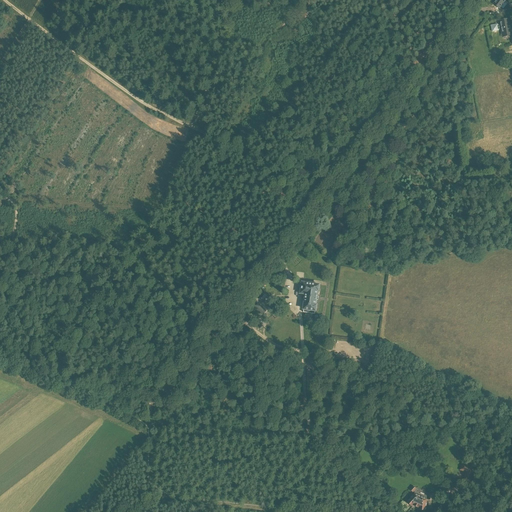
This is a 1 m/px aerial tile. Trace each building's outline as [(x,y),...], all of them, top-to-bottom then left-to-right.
[(503,11),(506,8),(502,5),(506,0),(505,0),(496,0),(494,4),(503,11)] [(502,35),(511,33),(508,19),(500,21),(502,35)] [(318,291),(318,289),(319,289),(319,287),(319,285),(302,283),(301,288),(300,289),(299,291),(301,293),(306,294),(303,309),(304,309),(303,312),(315,314),(316,310),(316,309),(317,307),(316,307),(316,305),(315,305),(317,291),(318,291)] [(265,302),(269,297),(263,292),(259,298),(265,302)] [(261,312),(264,309),(257,304),(255,307),(261,312)] [(239,336),(242,332),(237,327),(233,332),(239,336)] [(417,456),(423,449),(419,446),(413,453),(417,456)] [(466,472),(463,480),(470,482),(475,468),(463,463),(461,468),(467,471),(466,472)] [(425,511),(427,499),(415,494),(407,502),(412,507),(413,505),(419,508),(419,510),(425,511)]
